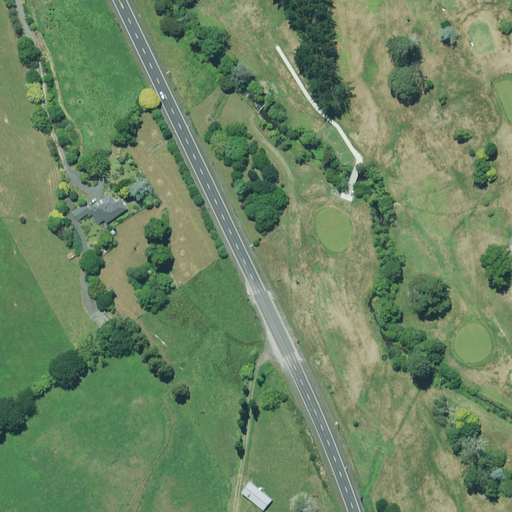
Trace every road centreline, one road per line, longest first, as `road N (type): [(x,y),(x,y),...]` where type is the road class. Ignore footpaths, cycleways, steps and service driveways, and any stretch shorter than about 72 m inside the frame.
road 1 (primary): [(354,511),(289,354),(118,0)]
road 2 (residential): [(19,0),(66,161)]
